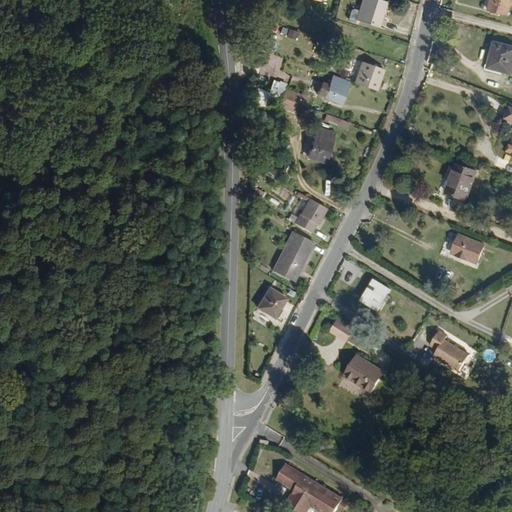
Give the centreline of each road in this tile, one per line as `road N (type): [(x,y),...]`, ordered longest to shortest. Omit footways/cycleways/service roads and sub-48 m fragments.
road 1 (unclassified): [(431,0),(407,106),(265,394)]
road 2 (secondary): [(221,400),(226,197),(213,0)]
road 3 (unknown): [(499,338),(341,243)]
road 4 (unknown): [(247,416),(388,511)]
road 5 (unknown): [(382,165),(511,219)]
